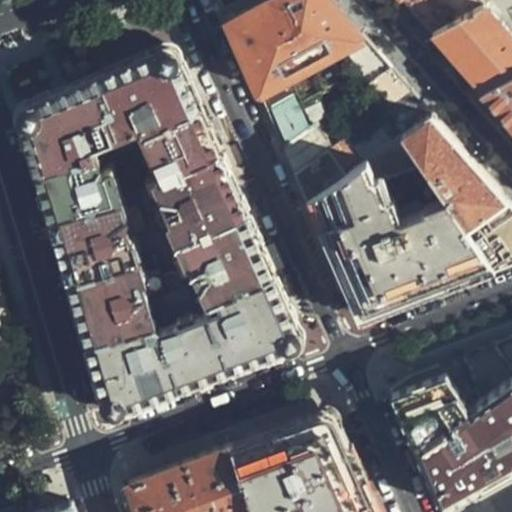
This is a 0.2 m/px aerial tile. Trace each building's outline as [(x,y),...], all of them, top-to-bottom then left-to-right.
[(383,106),(410,86),(334,0),(254,0),(226,16),(272,119),(282,142),(327,108),(316,95),(319,88),(323,89),(345,77),(335,58),(301,74),(297,69),(344,43),(349,54),(347,61),(347,63),(348,64),(349,65),(350,66),(353,66),(357,67),(365,84),(368,82),(383,106)] [(511,0),(407,0),(427,23),(482,86),(511,70),(511,0)] [(121,61),(102,69),(120,132),(132,127),(139,128),(201,104),(195,90),(176,48),(172,47),(170,45),(166,45),(159,45),(121,61)] [(20,105),(19,111),(36,168),(92,147),(98,141),(120,132),(102,69),(39,94),(24,101),(20,105)] [(511,70),(482,86),(511,119),(511,70)] [(511,200),(478,162),(410,86),(383,106),(495,265),(511,258),(511,200)] [(155,178),(221,148),(201,104),(139,128),(140,130),(148,150),(133,155),(144,183),(155,178)] [(495,265),(383,106),(344,133),(362,157),(346,170),(306,198),(347,287),(353,304),(375,311),(396,304),(495,265)] [(327,108),(282,142),(294,169),(327,146),(344,133),(327,108)] [(294,169),(306,198),(346,170),(327,146),(294,169)] [(92,147),(36,168),(43,191),(50,215),(122,197),(112,164),(102,166),(99,162),(92,147)] [(179,276),(193,271),(179,238),(248,209),(234,179),(221,148),(155,178),(156,180),(164,202),(147,207),(156,228),(149,230),(141,232),(148,250),(153,263),(163,261),(172,257),(177,272),(179,276)] [(122,197),(50,215),(59,246),(68,276),(137,253),(130,230),(143,226),(139,209),(126,209),(122,197)] [(203,295),(274,269),(260,238),(248,209),(179,238),(193,271),(203,295)] [(77,306),(86,339),(156,314),(149,289),(162,284),(160,276),(158,268),(143,273),(137,253),(68,276),(77,306)] [(283,289),(274,269),(203,295),(193,271),(179,276),(177,272),(173,271),(169,270),(166,272),(160,276),(162,284),(149,289),(156,314),(86,339),(104,399),(106,402),(108,404),(115,407),(122,407),(160,393),(209,374),(256,357),(290,344),(296,340),(298,336),(299,330),(298,322),(283,289)] [(389,388),(439,502),(469,485),(511,460),(511,332),(487,343),(411,372),(389,388)] [(287,417),(230,438),(256,511),(380,511),(339,417),(315,406),(287,417)] [(256,511),(230,438),(177,458),(129,477),(139,511),(256,511)] [(444,511),(511,511),(511,473),(475,494),(469,485),(439,502),(444,511)] [(77,511),(73,497),(29,511),(77,511)]
